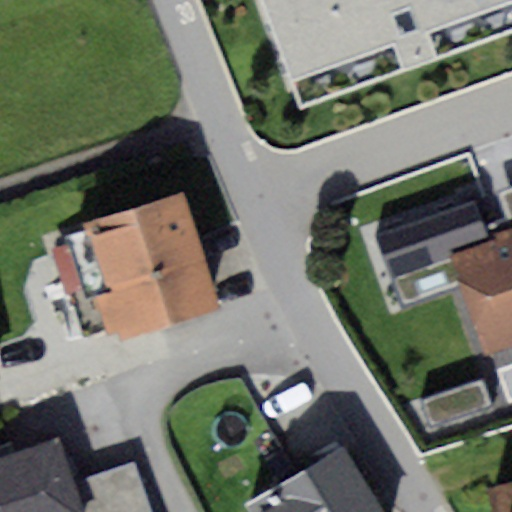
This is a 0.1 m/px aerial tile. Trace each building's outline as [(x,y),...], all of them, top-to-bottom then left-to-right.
[(511,0),(259,0),(289,82),(511,1),(511,0)] [(187,204),(88,233),(121,347),(220,318),(187,204)] [(511,253),(459,270),(488,359),(511,350),(511,253)] [(496,387),(438,400),(447,439),(505,425),(496,387)] [(388,511),(353,451),(253,509),(254,511),(388,511)] [(66,453),(0,471),(0,511),(80,511),(75,492),(66,453)] [(149,511),(137,472),(75,492),(80,511),(149,511)] [(511,511),(511,496),(494,501),(496,511),(511,511)]
